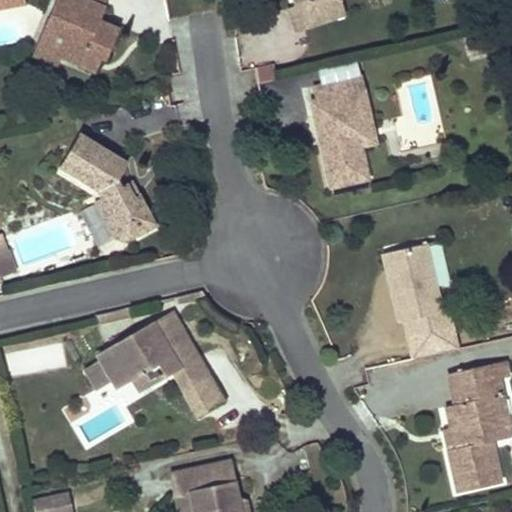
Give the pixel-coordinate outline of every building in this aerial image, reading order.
[(26,0),(0,0),(0,8),(27,3),(26,0)] [(105,6),(107,0),(56,0),(34,55),(57,64),(60,57),(96,72),(103,59),(108,58),(120,29),(101,20),(107,7),(105,6)] [(284,0),(289,11),(278,14),(286,35),(335,16),(329,0),(284,0)] [(492,54),(487,37),(462,42),(465,59),(492,54)] [(304,106),(322,192),(366,183),(360,156),(354,130),(371,126),(364,93),(359,76),(301,89),(304,106)] [(371,126),(354,130),(360,156),(376,151),(371,126)] [(53,174),(93,188),(97,197),(90,201),(109,239),(126,242),(157,227),(131,176),(118,181),(114,172),(123,148),(68,130),(53,174)] [(451,334),(447,312),(435,314),(420,248),(375,259),(391,329),(400,327),(405,345),(451,334)] [(199,299),(195,292),(169,299),(169,301),(170,306),(199,299)] [(132,307),(97,315),(97,318),(98,323),(134,315),(133,310),(132,307)] [(171,309),(152,319),(172,354),(182,369),(201,358),(171,309)] [(127,380),(172,354),(152,319),(90,355),(93,360),(97,368),(102,378),(108,389),(127,380)] [(456,356),(451,334),(405,345),(411,366),(456,356)] [(226,399),(201,358),(172,375),(196,415),(226,399)] [(97,368),(93,360),(77,370),(88,387),(102,378),(97,368)] [(504,487),(496,453),(505,452),(495,405),(510,401),(500,369),(441,382),(449,413),(439,416),(450,458),(439,462),(449,498),(504,487)] [(236,511),(226,464),(165,477),(169,499),(184,496),(187,511),(236,511)] [(187,511),(184,496),(169,499),(171,511),(187,511)]
